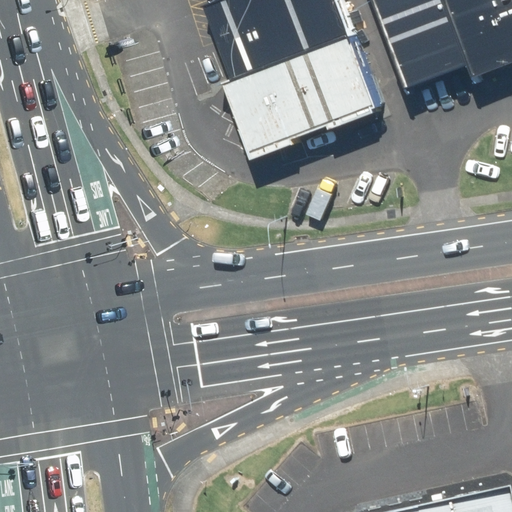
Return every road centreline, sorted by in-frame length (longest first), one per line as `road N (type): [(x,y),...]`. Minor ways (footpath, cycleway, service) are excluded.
road 1 (primary): [(441,342),(269,407),(166,462),(129,498)]
road 2 (primary): [(23,0),(139,198),(209,283)]
road 3 (primary): [(441,342),(109,377)]
road 4 (secondary): [(16,0),(93,301)]
road 5 (primary): [(209,283),(511,235)]
road 6 (secondary): [(53,511),(30,389)]
road 7 (secondary): [(109,377),(129,498)]
